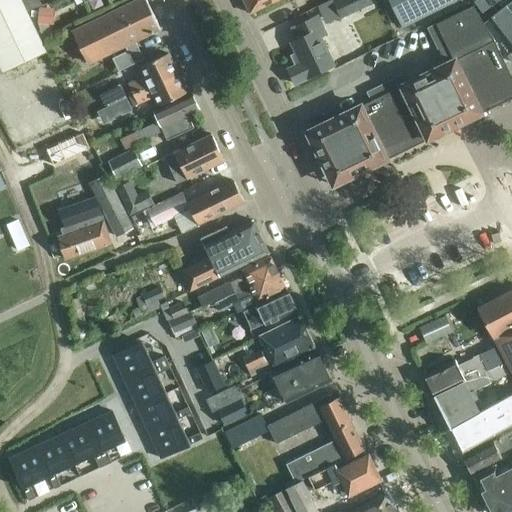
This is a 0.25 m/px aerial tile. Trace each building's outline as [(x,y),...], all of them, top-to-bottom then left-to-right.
[(0,0),(0,69),(2,73),(46,52),(20,0),(0,0)] [(89,64),(116,51),(125,46),(127,51),(112,59),(118,71),(143,58),(135,42),(160,29),(145,0),(137,0),(73,31),(89,64)] [(243,0),(250,14),(277,0),(243,0)] [(373,4),(370,0),(333,0),(332,1),(340,19),(373,4)] [(387,0),(399,25),(452,0),(487,0),(492,6),(499,0),(387,0)] [(497,12),(489,19),(511,48),(511,0),(499,0),(492,6),(497,12)] [(399,77),(375,88),(354,98),(359,107),(354,109),(356,113),(351,116),(348,111),(307,132),(333,186),(387,159),(382,150),(388,147),(390,152),(423,136),(427,143),(511,101),(511,79),(491,37),(472,6),(427,28),(443,62),(402,82),(399,77)] [(53,26),(54,9),(38,8),(37,25),(53,26)] [(294,85),(308,79),(335,66),(321,37),(326,35),(317,16),(296,26),(301,38),(290,43),(300,64),(286,70),(294,85)] [(178,73),(168,54),(140,67),(144,77),(128,85),(133,95),(178,73)] [(178,73),(133,95),(138,104),(153,97),(158,106),(187,93),(178,73)] [(193,129),(186,116),(199,109),(192,95),(154,113),(158,123),(136,134),(140,144),(163,132),(168,141),(193,129)] [(224,161),(211,134),(174,152),(174,153),(165,157),(177,183),(224,161)] [(142,167),(134,149),(108,162),(116,179),(142,167)] [(106,174),(88,183),(116,237),(133,229),(106,174)] [(116,188),(129,215),(153,203),(147,190),(137,195),(130,181),(116,188)] [(244,203),(233,181),(183,204),(179,195),(148,209),(155,225),(190,209),(198,225),(244,203)] [(71,226),(73,232),(58,237),(66,259),(111,244),(101,216),(71,226)] [(226,227),(201,239),(209,257),(180,271),(190,291),(269,253),(253,221),(229,232),(226,227)] [(245,277),(230,284),(229,282),(197,298),(202,308),(214,303),(277,271),(271,259),(268,258),(242,270),(245,277)] [(277,271),(214,303),(218,311),(230,306),(253,294),(257,303),(286,289),(277,271)] [(145,305),(164,296),(159,288),(141,297),(145,305)] [(296,311),(287,290),(256,305),(265,326),(296,311)] [(511,290),(479,308),(511,371),(511,290)] [(236,314),(257,303),(253,294),(230,306),(234,314),(236,314)] [(189,313),(183,301),(169,307),(167,302),(159,306),(167,323),(189,313)] [(334,310),(322,316),(334,338),(346,331),(334,310)] [(195,312),(169,324),(175,338),(201,327),(195,312)] [(419,327),(426,343),(451,332),(451,331),(454,329),(448,315),(445,316),(445,315),(419,327)] [(299,317),(260,336),(267,350),(260,353),(259,351),(244,359),(249,369),(271,358),(274,366),(314,347),(299,317)] [(143,337),(113,351),(125,378),(167,358),(164,351),(152,357),(143,337)] [(357,346),(343,353),(355,382),(370,376),(357,346)] [(492,347),(479,354),(457,365),(455,360),(424,375),(434,396),(485,370),(500,363),(492,347)] [(331,381),(316,352),(272,372),(286,402),(331,381)] [(395,357),(377,362),(383,382),(400,377),(395,357)] [(167,358),(125,378),(138,404),(167,389),(158,370),(170,364),(167,358)] [(500,363),(485,370),(491,382),(507,373),(502,363),(500,364),(500,363)] [(481,405),(474,390),(491,382),(485,370),(434,396),(448,424),(478,409),(476,407),(481,405)] [(167,389),(138,404),(150,429),(180,415),(192,410),(189,403),(177,409),(167,389)] [(381,432),(398,424),(382,391),(365,398),(381,432)] [(335,401),(332,394),(267,426),(276,444),(325,420),(331,431),(350,421),(339,398),(335,401)] [(511,394),(450,427),(464,454),(511,427),(511,394)] [(218,411),(224,425),(248,414),(241,400),(218,411)] [(112,408),(86,420),(106,462),(113,459),(107,447),(127,438),(112,408)] [(180,415),(150,429),(163,456),(205,436),(201,429),(189,435),(180,415)] [(86,420),(60,433),(75,462),(94,453),(100,465),(106,462),(86,420)] [(225,426),(230,446),(253,440),(248,420),(225,426)] [(350,421),(331,431),(335,440),(286,464),(295,483),(344,459),(345,459),(364,450),(350,421)] [(511,431),(501,437),(508,450),(511,448),(511,431)] [(60,433),(35,445),(49,475),(54,487),(61,484),(55,471),(75,462),(60,433)] [(390,462),(398,458),(408,478),(420,472),(402,435),(382,445),(390,462)] [(508,450),(501,437),(464,457),(473,475),(502,459),(500,454),(508,450)] [(35,445),(8,457),(28,499),(35,496),(29,484),(49,475),(35,445)] [(335,464),(309,477),(308,477),(314,490),(341,477),(349,494),(379,479),(368,456),(338,470),(335,464)] [(507,511),(511,509),(511,474),(507,464),(497,469),(495,465),(474,477),(491,511),(507,511)] [(402,485),(412,506),(428,498),(418,477),(402,485)] [(318,511),(302,480),(286,489),(297,511),(318,511)] [(265,500),(271,511),(291,511),(281,492),(265,500)] [(395,511),(385,492),(348,511),(395,511)]
